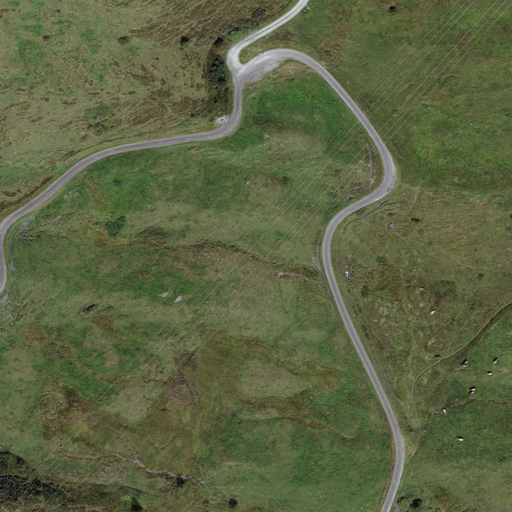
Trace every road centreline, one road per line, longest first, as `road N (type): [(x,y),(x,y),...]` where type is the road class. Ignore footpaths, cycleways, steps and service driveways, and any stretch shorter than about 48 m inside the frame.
road 1 (unclassified): [(384,511),(400,438),(330,273),(327,245),(340,218),(379,197),(391,161),(378,133),(323,74),(295,57),(272,56),(244,76),(239,117),(228,132),(84,162),(11,221),(3,237),(10,280),(0,295)]
road 2 (track): [(400,455),(413,454),(421,441),(428,370),(511,302)]
road 3 (track): [(308,0),(272,32),(234,48),(233,64),(244,76)]
